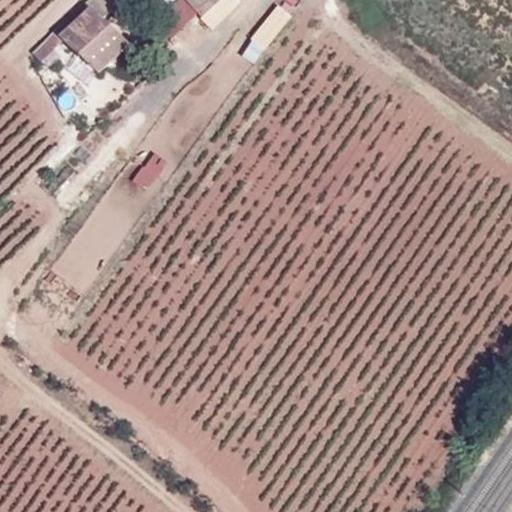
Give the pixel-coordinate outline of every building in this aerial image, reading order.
[(123,0),(85,0),(54,28),(66,41),(95,72),(128,43),(105,17),(123,0)] [(172,0),(163,8),(173,20),(189,3),(203,17),(221,0),(172,0)] [(66,41),(54,28),(34,46),(47,60),(66,41)] [(498,59),(485,74),(462,96),(478,110),(499,86),(496,84),(510,69),(498,59)] [(149,194),(173,166),(159,154),(135,183),(149,194)]
